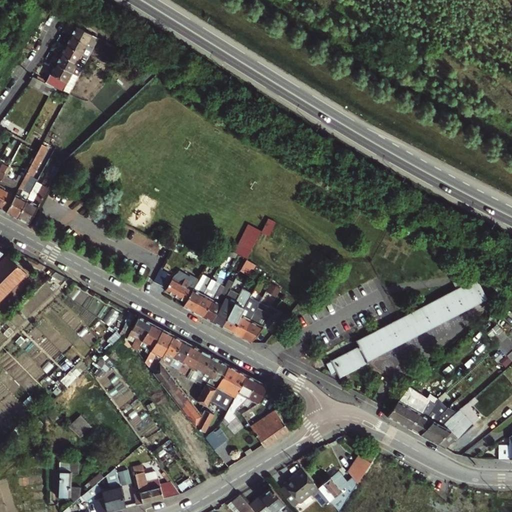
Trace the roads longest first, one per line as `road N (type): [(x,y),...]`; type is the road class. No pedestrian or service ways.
road 1 (trunk): [(511,217),(140,0)]
road 2 (tertiary): [(0,224),(303,385),(327,420)]
road 3 (tertiary): [(327,420),(357,420),(472,475),(511,478)]
road 4 (residential): [(179,511),(327,420)]
